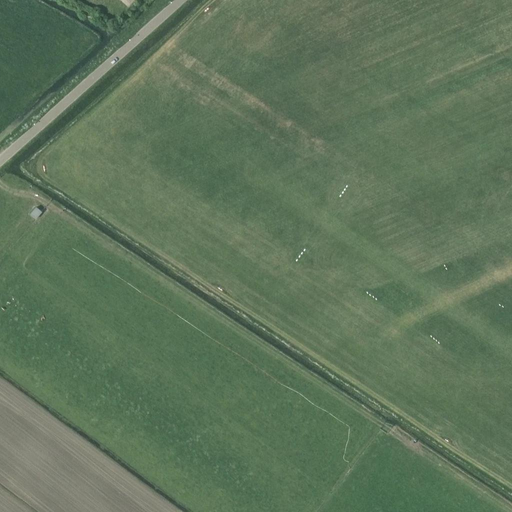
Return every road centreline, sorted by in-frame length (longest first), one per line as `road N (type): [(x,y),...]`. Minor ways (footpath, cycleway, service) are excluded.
road 1 (track): [(213,0),(41,156),(41,176),(511,487)]
road 2 (unclassified): [(0,160),(179,0)]
